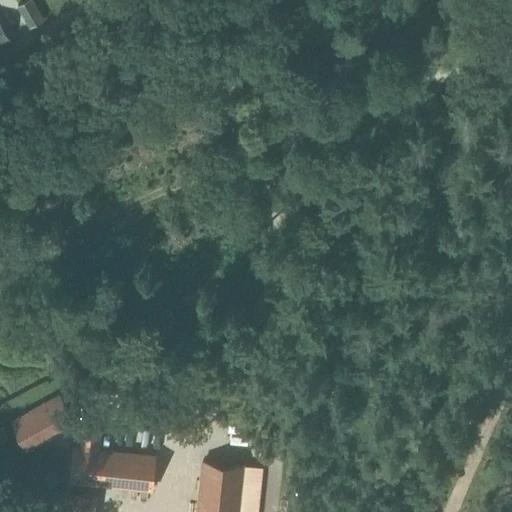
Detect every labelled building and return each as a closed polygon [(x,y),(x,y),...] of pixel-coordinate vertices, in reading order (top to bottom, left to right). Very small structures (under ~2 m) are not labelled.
[(29,26),(43,17),(33,0),(26,0),(18,5),(29,26)] [(0,45),(9,41),(0,25),(0,45)] [(116,352),(113,373),(132,373),(132,352),(116,352)] [(62,394),(13,420),(27,446),(75,421),(62,394)] [(80,446),(74,445),(70,480),(151,488),(154,455),(99,448),(100,429),(82,427),(80,446)] [(203,460),(197,511),(237,511),(243,464),(203,460)] [(70,491),(67,511),(87,511),(89,493),(70,491)]
